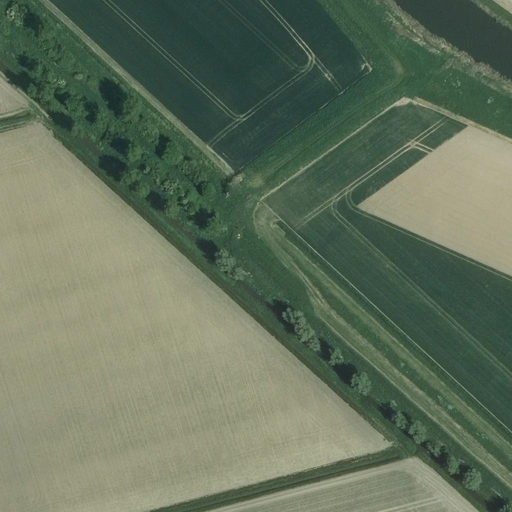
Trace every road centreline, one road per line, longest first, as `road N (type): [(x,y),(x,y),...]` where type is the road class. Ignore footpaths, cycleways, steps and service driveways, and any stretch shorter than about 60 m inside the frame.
road 1 (track): [(511,484),(0,17)]
road 2 (track): [(221,215),(408,72),(342,0)]
